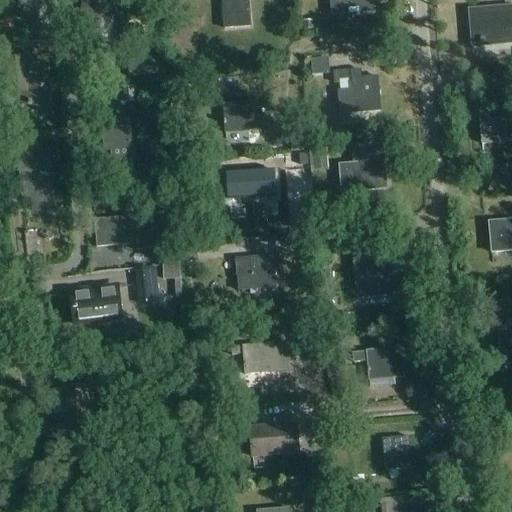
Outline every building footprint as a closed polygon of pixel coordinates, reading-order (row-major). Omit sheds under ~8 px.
[(222,0),(225,29),(250,27),(248,0),(222,0)] [(370,0),(330,0),(332,15),(347,14),(347,9),(362,8),(362,13),(372,12),(370,0)] [(109,32),(114,6),(85,1),(80,27),(109,32)] [(156,4),(139,5),(140,14),(156,14),(156,4)] [(511,44),(511,6),(469,10),(472,48),(473,48),(473,43),(480,42),(481,44),(485,44),(485,42),(495,41),(496,46),(511,44)] [(0,32),(2,38),(16,33),(10,18),(0,22),(0,32)] [(301,20),(301,32),(312,32),(312,30),(314,30),(315,21),(301,20)] [(52,83),(31,79),(28,56),(3,60),(7,97),(17,95),(16,103),(46,109),(52,83)] [(360,71),(351,71),(334,73),(335,83),(340,83),(341,92),(338,92),(340,115),(355,113),(355,114),(381,112),(378,77),(361,79),(360,71)] [(214,83),(201,83),(202,96),(215,95),(214,83)] [(134,89),(123,89),(124,103),(135,103),(134,89)] [(258,131),(256,103),(211,106),(212,115),(224,114),(225,133),(258,131)] [(488,114),(479,114),(482,145),(508,143),(506,120),(489,121),(488,114)] [(130,120),(113,121),(113,130),(103,131),(104,151),(111,151),(112,162),(133,160),(130,120)] [(305,128),(305,136),(326,136),(327,126),(320,126),(320,122),(308,122),(308,128),(305,128)] [(45,154),(18,157),(24,199),(33,198),(34,212),(55,209),(47,169),(46,169),(45,154)] [(368,157),(368,162),(338,165),(340,194),(388,190),(385,156),(368,157)] [(227,199),(277,196),(276,195),(275,195),(274,173),(275,173),(275,172),(254,173),(254,171),(246,171),(247,174),(226,175),(226,177),(227,177),(229,198),(227,198),(227,199)] [(149,216),(94,220),(96,248),(136,245),(136,251),(152,250),(149,216)] [(511,251),(511,221),(489,223),(491,253),(511,251)] [(396,287),(393,256),(353,260),(356,291),(396,287)] [(235,261),(238,293),(277,290),(274,257),(235,261)] [(163,281),(180,280),(179,265),(163,265),(163,281)] [(117,289),(69,294),(73,326),(121,321),(117,289)] [(342,312),(325,313),(326,325),(342,324),(342,312)] [(511,327),(507,328),(498,328),(500,350),(497,351),(498,365),(511,363),(511,327)] [(276,344),(229,348),(230,356),(242,356),(244,375),(278,373),(289,372),(287,344),(276,344)] [(403,378),(401,349),(353,354),(354,364),(367,363),(369,381),(403,378)] [(66,425),(91,422),(86,389),(101,387),(98,370),(75,374),(77,390),(62,392),(66,425)] [(296,425),(249,429),(252,457),(298,453),(296,425)] [(408,438),(382,440),(385,471),(411,469),(408,438)] [(325,456),(306,458),(307,467),(326,465),(325,456)] [(331,486),(323,486),(323,494),(332,493),(331,486)]
